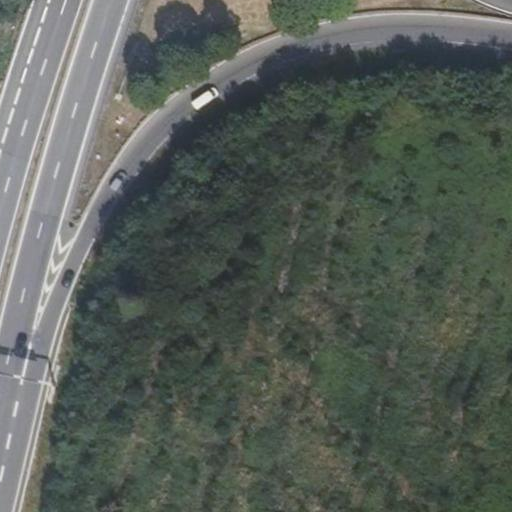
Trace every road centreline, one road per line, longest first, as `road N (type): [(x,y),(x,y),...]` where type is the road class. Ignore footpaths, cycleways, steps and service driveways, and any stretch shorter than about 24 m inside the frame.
road 1 (trunk): [(0,430),(36,377),(95,214),(154,134),(197,95),(265,56),(341,33),(416,27),(511,36)]
road 2 (trunk): [(0,411),(49,206),(113,0)]
road 3 (trunk): [(58,0),(0,184)]
